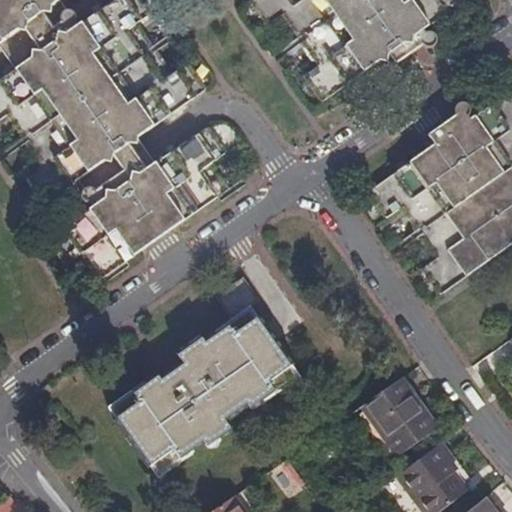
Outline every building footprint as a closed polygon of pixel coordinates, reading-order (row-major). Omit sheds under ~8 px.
[(0,0),(0,46),(17,71),(0,83),(0,123),(9,116),(14,113),(32,137),(49,163),(44,166),(34,173),(52,199),(79,180),(94,169),(112,194),(93,207),(53,235),(72,262),(83,254),(87,251),(105,277),(224,193),(206,168),(211,164),(222,156),(203,131),(156,164),(138,138),(202,93),(184,67),(169,78),(164,81),(146,56),(128,31),(133,27),(148,17),(136,0),(116,0),(84,23),(66,36),(48,10),(62,0),(0,0)] [(66,36),(84,23),(81,18),(82,15),(82,13),(81,10),(79,8),(74,7),(72,7),(69,8),(62,0),(48,10),(66,36)] [(136,0),(148,17),(153,13),(144,0),(136,0)] [(247,0),(267,28),(283,17),(319,65),(303,76),(322,103),(387,56),(394,66),(423,46),(426,47),(428,47),(430,47),(433,46),(435,45),(436,43),(437,40),(436,37),(435,35),(434,33),(432,32),(427,31),(426,29),(466,0),(247,0)] [(146,56),(151,52),(133,27),(128,31),(146,56)] [(164,81),(169,78),(151,52),(146,56),(164,81)] [(184,67),(202,93),(207,90),(188,64),(184,67)] [(463,125),(452,133),(372,190),(390,216),(405,205),(440,256),(425,266),(443,292),(511,244),(511,91),(471,120),(469,118),(471,116),(472,111),(467,104),(465,104),(462,104),(459,105),(456,109),(456,112),(457,116),(463,125)] [(14,113),(9,116),(27,141),(32,137),(14,113)] [(447,124),(452,133),(463,125),(457,116),(447,124)] [(203,131),(222,156),(226,153),(208,127),(203,131)] [(32,137),(27,141),(44,166),(49,163),(32,137)] [(206,168),(224,193),(229,190),(211,164),(206,168)] [(94,169),(79,180),(85,189),(83,191),(82,193),(82,197),(85,201),(87,203),(90,203),(93,207),(112,194),(94,169)] [(52,199),(34,173),(30,176),(47,202),(52,199)] [(68,265),(72,262),(53,235),(49,238),(68,265)] [(87,251),(83,254),(101,280),(105,277),(87,251)] [(130,390),(106,407),(156,478),(181,460),(179,458),(206,439),(209,444),(230,430),(224,421),(246,405),(249,410),(273,392),(274,395),(298,378),(248,307),(258,300),(241,278),(214,297),(230,320),(224,324),(226,327),(203,344),(199,338),(175,355),(182,364),(160,380),(156,375),(132,393),(130,390)] [(437,430),(401,380),(360,409),(395,459),(437,430)] [(455,470),(437,447),(396,476),(423,511),(437,511),(463,492),(450,475),(455,470)] [(280,464),(297,487),(303,483),(286,460),(280,464)] [(10,493),(0,499),(0,511),(9,511),(19,505),(10,493)] [(210,511),(241,511),(232,498),(210,511)] [(492,511),(482,500),(466,511),(492,511)]
